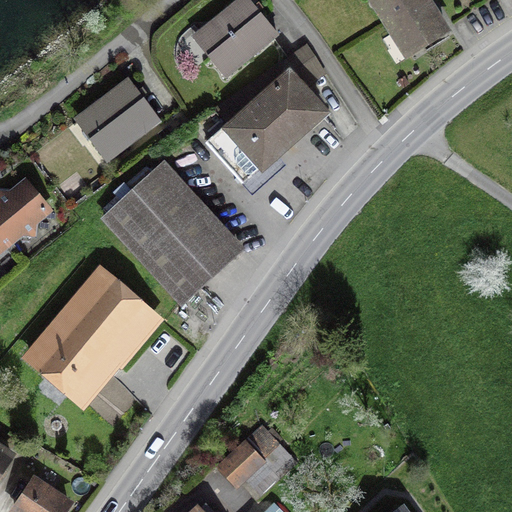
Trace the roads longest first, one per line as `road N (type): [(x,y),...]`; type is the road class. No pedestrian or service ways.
road 1 (primary): [(411,133),(309,246),(118,511)]
road 2 (primary): [(511,51),(411,133)]
road 3 (residential): [(511,202),(411,133)]
